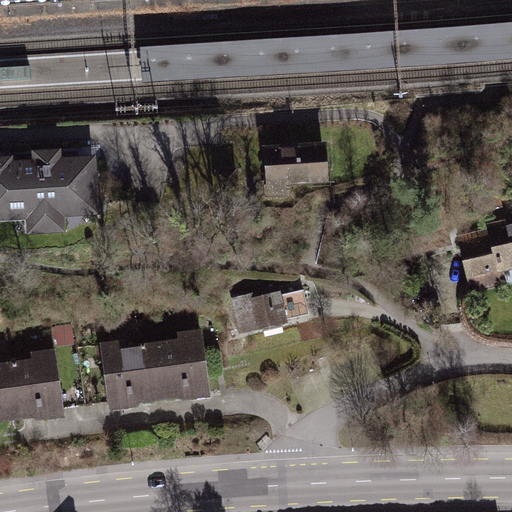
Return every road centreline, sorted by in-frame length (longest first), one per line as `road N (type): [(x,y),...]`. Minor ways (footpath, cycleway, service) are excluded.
road 1 (residential): [(511,359),(454,356),(303,435),(284,485)]
road 2 (primary): [(284,485),(16,511)]
road 3 (primary): [(511,478),(284,485)]
road 4 (residential): [(0,137),(135,130)]
